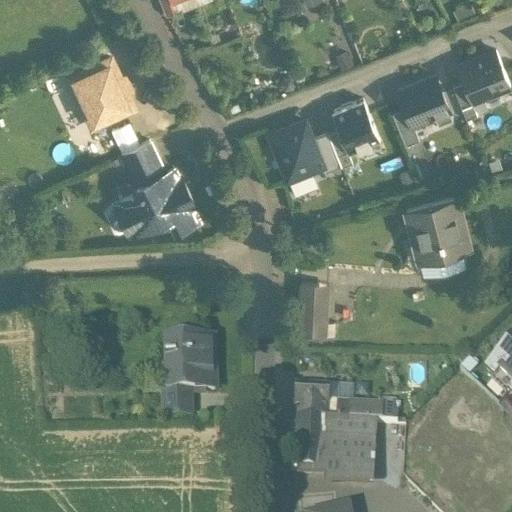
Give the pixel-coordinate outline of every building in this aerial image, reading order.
[(171,0),(158,0),(166,18),(178,13),(173,0),(172,1),(171,0)] [(496,51),(457,66),(471,101),(484,96),(484,98),(498,93),(497,91),(510,86),(496,51)] [(69,78),(92,129),(134,110),(111,59),(69,78)] [(453,119),(435,75),(397,90),(412,126),(434,117),(438,125),(453,119)] [(379,140),(363,99),(331,112),(348,153),(357,149),(358,151),(371,146),(370,144),(379,140)] [(322,165),(305,121),(269,135),(287,179),(322,165)] [(149,142),(120,155),(133,182),(133,183),(135,188),(164,174),(159,163),(149,142)] [(164,174),(135,188),(138,194),(117,204),(119,207),(120,212),(121,217),(123,223),(126,226),(130,231),(132,234),(170,217),(176,231),(197,221),(174,170),(164,174)] [(455,196),(406,208),(419,261),(462,250),(452,212),(458,210),(455,196)] [(318,285),(300,284),(297,336),(315,337),(316,324),(325,324),(327,299),(317,298),(318,285)] [(212,337),(164,338),(165,359),(172,358),(172,388),(172,390),(188,389),(213,389),(212,337)] [(511,346),(487,373),(511,396),(511,346)] [(329,387),(295,385),(293,417),(328,419),(328,407),(329,387)] [(188,389),(172,390),(172,388),(163,388),(163,416),(188,415),(188,389)] [(351,408),(328,407),(328,419),(350,420),(351,408)] [(328,419),(293,417),(291,467),(324,469),(328,419)] [(374,492),(379,422),(350,420),(328,419),(324,469),(323,489),(374,492)]
